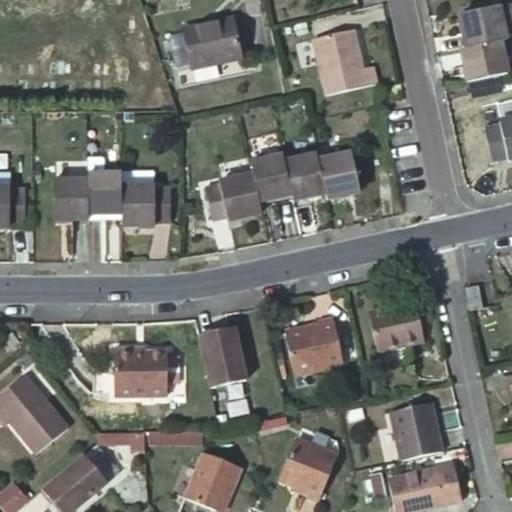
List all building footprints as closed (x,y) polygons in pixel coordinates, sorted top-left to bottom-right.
[(511,0),(503,0),(497,1),(505,35),(511,33),(511,0)] [(467,44),(499,36),(505,35),(497,1),(460,10),(467,44)] [(238,50),(230,13),(177,25),(185,62),(238,50)] [(177,25),(167,27),(175,64),(185,62),(177,25)] [(364,67),(356,29),(315,38),(328,94),(376,83),(372,66),(364,67)] [(468,80),(506,71),(502,54),(511,51),(511,33),(505,35),(499,36),(467,44),(460,45),(468,80)] [(511,118),(501,121),(510,161),(511,160),(511,118)] [(510,161),(501,121),(487,124),(494,164),(510,161)] [(250,162),(253,177),(258,202),(290,195),(283,162),(282,155),(250,162)] [(353,155),(318,162),(325,195),(327,202),(362,195),(353,155)] [(283,162),(290,195),(291,202),(325,195),(318,162),(316,156),(283,162)] [(90,160),(90,174),(107,174),(108,162),(106,160),(90,160)] [(90,174),(90,181),(90,213),(124,213),(123,186),(123,174),(107,174),(90,174)] [(157,174),(123,174),(123,186),(157,186),(157,174)] [(253,177),(221,184),(229,219),(229,222),(261,214),(258,202),(253,177)] [(56,219),(90,219),(90,213),(90,181),(57,180),(56,219)] [(229,219),(221,184),(206,187),(213,223),(229,219)] [(159,225),(159,186),(157,186),(123,186),(124,213),(124,219),(124,225),(159,225)] [(159,186),(159,225),(174,225),(174,186),(159,186)] [(0,187),(0,226),(12,227),(28,226),(28,187),(0,187)] [(291,202),(293,210),(327,202),(325,195),(291,202)] [(487,303),(482,282),(471,285),(475,306),(487,303)] [(428,341),(420,303),(374,313),(383,351),(428,341)] [(349,365),(338,313),(320,317),(320,320),(289,327),(300,376),(349,365)] [(224,341),(242,337),(239,326),(221,330),(224,341)] [(204,333),(215,387),(250,379),(242,337),(224,341),(221,330),(204,333)] [(117,395),(135,395),(135,352),(135,347),(117,347),(117,395)] [(135,395),(165,395),(164,351),(144,352),(135,352),(135,395)] [(30,353),(20,360),(28,370),(37,362),(30,353)] [(18,404),(23,410),(49,443),(69,427),(27,375),(4,394),(14,407),(18,404)] [(391,407),(403,455),(445,445),(433,397),(391,407)] [(18,404),(14,407),(19,413),(23,410),(18,404)] [(258,432),(287,427),(285,417),(256,423),(258,432)] [(184,433),(184,446),(206,446),(206,432),(184,433)] [(154,433),(154,446),(184,446),(184,433),(154,433)] [(319,496),(332,450),(293,437),(279,480),(304,487),(302,491),(319,496)] [(118,478),(95,449),(54,483),(65,496),(72,489),(85,505),(118,478)] [(229,495),(238,467),(200,454),(186,499),(217,510),(222,493),(229,495)] [(464,490),(455,454),(391,470),(400,507),(464,490)] [(12,478),(0,489),(0,505),(6,511),(14,511),(30,497),(12,478)] [(72,489),(65,496),(77,511),(85,505),(72,489)] [(223,511),(229,495),(222,493),(217,510),(223,511)]
